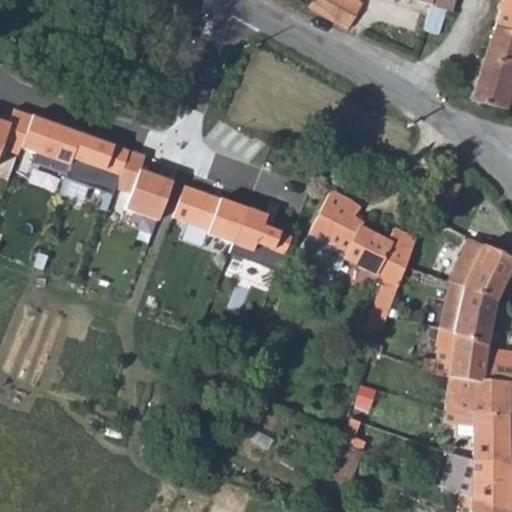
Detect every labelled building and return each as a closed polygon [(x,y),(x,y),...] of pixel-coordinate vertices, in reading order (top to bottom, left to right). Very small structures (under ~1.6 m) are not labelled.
[(355,0),(308,0),(305,6),(344,29),(359,2),(355,0)] [(429,0),(429,3),(444,8),(451,10),(453,0),(429,0)] [(511,0),(501,0),(492,28),(511,33),(511,0)] [(429,3),(421,29),(436,33),(444,8),(429,3)] [(501,110),(511,76),(511,33),(492,28),(468,100),(501,110)] [(0,117),(0,169),(4,171),(12,152),(23,152),(126,181),(139,155),(17,112),(14,123),(0,117)] [(452,186),(436,178),(419,216),(435,223),(452,186)] [(265,222),(269,211),(185,182),(172,218),(235,240),(224,268),(272,285),(291,232),(265,222)] [(381,277),(373,301),(387,307),(402,266),(413,232),(392,223),(384,239),(358,227),(360,224),(350,217),(356,209),(328,189),(304,234),(333,250),(333,254),(381,277)] [(467,240),(446,282),(459,287),(467,290),(491,303),(492,303),(511,261),(498,254),(502,244),(487,236),(482,247),(467,240)] [(418,358),(416,370),(417,371),(441,375),(477,382),(477,380),(504,384),(511,385),(511,361),(482,358),(483,350),(492,303),(491,303),(467,290),(459,287),(457,291),(450,289),(447,302),(456,304),(448,338),(452,339),(449,351),(433,347),(431,361),(418,358)] [(431,346),(433,347),(449,351),(452,339),(448,338),(456,304),(447,302),(443,300),(431,346)] [(364,325),(378,330),(387,307),(373,301),(364,325)] [(380,345),(373,343),(370,352),(377,355),(380,345)] [(511,351),(483,350),(482,358),(511,361),(511,351)] [(471,471),(471,498),(458,492),(457,511),(507,511),(511,511),(511,493),(507,493),(507,479),(507,457),(505,407),(505,406),(504,384),(477,380),(477,382),(441,375),(440,381),(445,382),(440,421),(471,425),(471,471)] [(342,498),(363,450),(337,438),(319,488),(325,491),(342,498)] [(457,471),(458,492),(471,498),(471,471),(457,471)] [(341,509),(345,499),(342,498),(325,491),(321,500),(341,509)]
